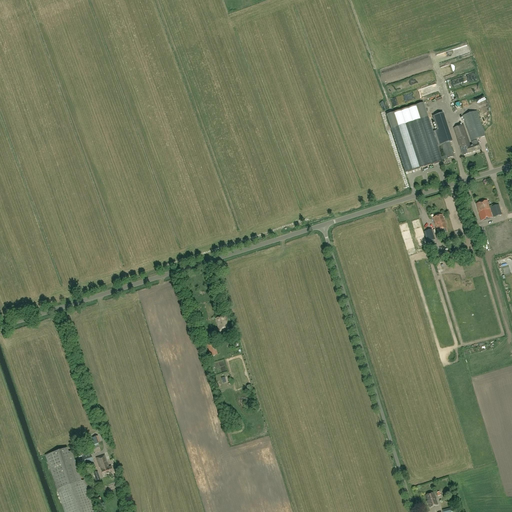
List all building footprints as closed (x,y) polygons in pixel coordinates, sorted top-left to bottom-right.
[(458,110),(464,106),(461,101),(454,105),(458,110)] [(408,110),(399,111),(400,118),(410,116),(408,110)] [(477,111),(463,116),(471,141),(485,136),(477,111)] [(435,131),(433,132),(428,118),(415,122),(391,130),(405,172),(428,165),(454,157),(450,143),(452,142),(443,113),(433,117),(437,130),(435,131)] [(472,153),(470,146),(463,125),(454,128),(463,156),(472,153)] [(470,146),(472,153),(473,153),(472,153),(480,150),(478,144),(477,141),(471,143),(472,145),(470,146)] [(487,201),(476,204),(481,221),(492,218),(490,209),(487,201)] [(499,205),(491,208),(493,217),(502,215),(499,205)] [(442,215),(433,217),(437,231),(446,228),(442,215)] [(509,219),(496,223),(500,235),(509,233),(507,225),(511,224),(509,219)] [(434,243),(433,240),(435,240),(432,230),(425,232),(428,242),(429,242),(430,245),(434,243)] [(442,262),(437,245),(432,247),(437,264),(442,262)] [(224,316),(216,319),(220,332),(228,329),(224,316)] [(214,330),(206,333),(208,341),(217,338),(214,330)] [(207,345),(210,357),(218,355),(214,343),(207,345)] [(91,446),(98,443),(96,437),(88,440),(91,446)] [(100,450),(99,445),(92,446),(94,453),(100,450)] [(82,456),(93,452),(91,446),(80,451),(82,456)] [(67,448),(45,456),(64,511),(94,511),(84,481),(81,482),(71,452),(68,453),(67,448)] [(77,459),(79,467),(94,462),(91,454),(77,459)] [(105,455),(97,458),(101,471),(103,477),(113,473),(111,467),(109,468),(105,455)] [(433,493),(425,495),(430,508),(438,505),(433,493)]
